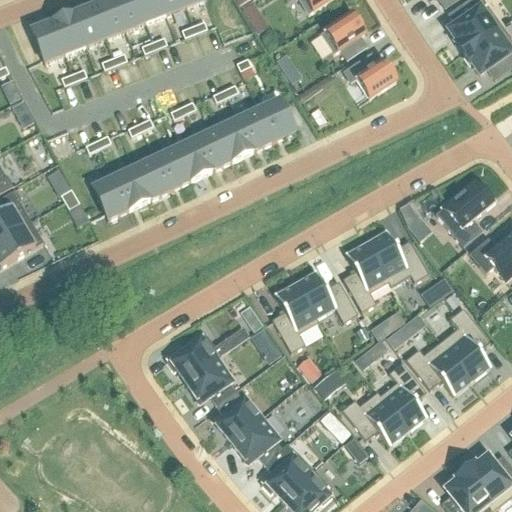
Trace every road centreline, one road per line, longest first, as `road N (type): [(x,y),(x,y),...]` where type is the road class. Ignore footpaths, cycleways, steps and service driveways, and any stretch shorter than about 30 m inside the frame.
road 1 (residential): [(383,0),(450,100),(0,311)]
road 2 (residential): [(511,166),(489,138),(122,355)]
road 3 (residential): [(231,511),(163,427),(122,355)]
road 4 (residential): [(373,511),(511,396)]
